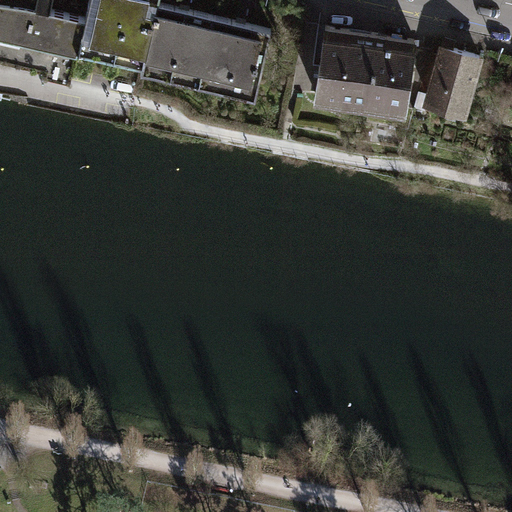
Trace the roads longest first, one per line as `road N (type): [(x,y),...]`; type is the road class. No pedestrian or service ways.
road 1 (track): [(0,428),(399,511)]
road 2 (track): [(12,463),(239,511)]
